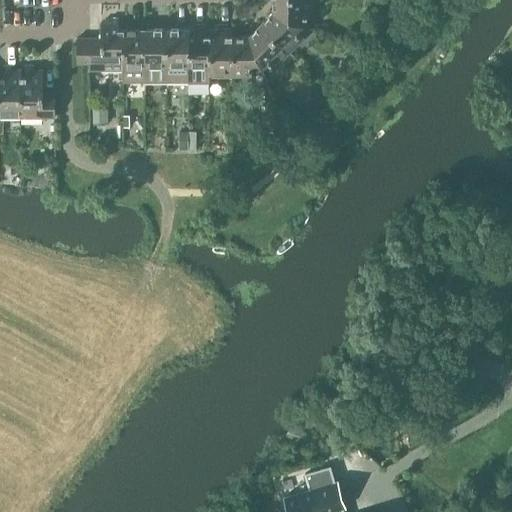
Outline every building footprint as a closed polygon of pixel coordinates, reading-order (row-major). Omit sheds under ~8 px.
[(274,0),(274,12),(305,25),(305,17),(314,16),(314,0),(274,0)] [(305,25),(274,12),(262,24),(290,53),(305,38),(299,32),(305,25)] [(124,72),(124,67),(125,67),(125,30),(120,30),(120,19),(112,19),(112,23),(103,23),(102,39),(79,38),(78,63),(91,63),(91,71),(124,72)] [(250,36),(263,68),(269,62),(275,68),(290,53),(262,24),(250,36)] [(199,30),(190,30),(190,83),(210,83),(210,77),(211,77),(211,37),(210,37),(206,37),(206,26),(199,26),(199,30)] [(211,37),(211,77),(233,77),(233,36),(228,36),(228,26),(220,26),(220,30),(210,30),(210,37),(211,37)] [(125,67),(124,67),(124,72),(124,83),(146,83),(147,30),(125,30),(125,67)] [(146,83),(168,83),(168,30),(147,30),(146,83)] [(190,83),(190,30),(168,30),(168,83),(190,83)] [(254,68),(263,68),(250,36),(233,36),(233,77),(254,77),(254,68)] [(356,48),(341,64),(353,75),(368,58),(356,48)] [(0,77),(0,117),(22,117),(22,77),(23,77),(23,70),(13,70),(13,67),(5,67),(5,77),(0,77)] [(22,77),(22,117),(56,117),(56,93),(44,93),(44,70),(35,70),(35,67),(27,67),(27,77),(23,77),(22,77)] [(324,89),(316,98),(325,106),(332,98),(333,97),(325,89),(324,89)] [(95,123),(109,123),(109,109),(95,109),(95,123)] [(180,133),(180,150),(189,150),(190,133),(180,133)] [(284,480),(286,493),(310,488),(308,475),(284,480)] [(340,482),(286,497),(290,511),(338,511),(347,509),(340,482)]
